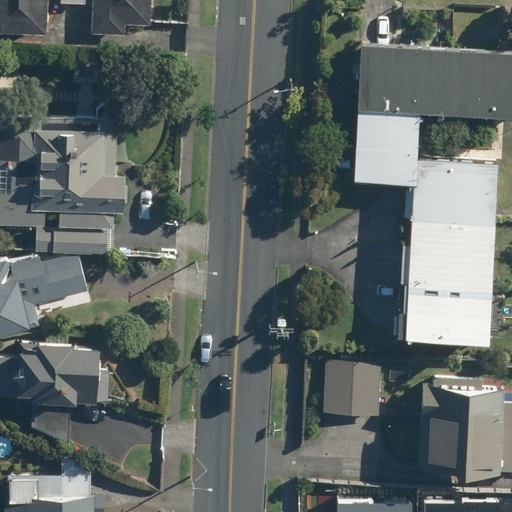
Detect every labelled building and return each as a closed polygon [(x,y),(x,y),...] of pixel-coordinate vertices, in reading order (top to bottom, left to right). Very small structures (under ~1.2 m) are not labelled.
[(51,0),(0,0),(0,22),(50,25),(51,0)] [(96,0),(96,27),(127,28),(128,16),(154,17),(154,0),(96,0)] [(418,203),(417,233),(407,232),(404,300),(414,300),(414,323),(496,327),(503,153),(424,150),(425,103),(511,106),(511,38),(367,33),(361,173),(411,175),(410,203),(418,203)] [(0,151),(0,216),(42,219),(41,245),(113,248),(114,207),(133,208),(134,167),(121,166),(124,114),(76,112),(28,110),(26,152),(0,151)] [(0,327),(42,318),(38,300),(91,287),(82,250),(48,258),(46,247),(0,258),(0,327)] [(111,339),(28,337),(28,347),(4,347),(3,388),(117,391),(118,364),(110,364),(111,339)] [(386,358),(329,354),(325,405),(382,409),(386,358)] [(425,460),(511,463),(511,393),(506,393),(507,374),(428,371),(425,460)] [(62,472),(10,470),(8,511),(104,511),(106,488),(96,487),(97,459),(63,457),(62,472)]
